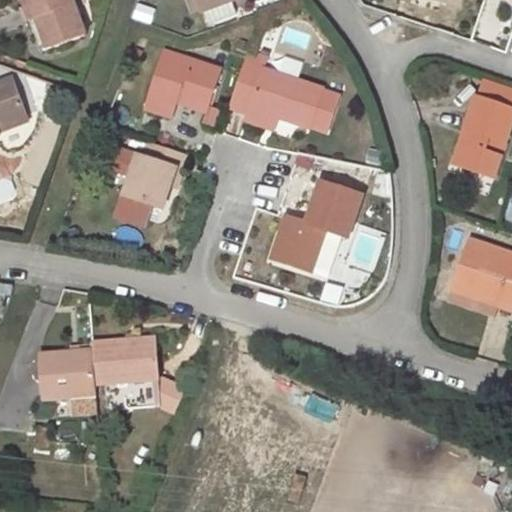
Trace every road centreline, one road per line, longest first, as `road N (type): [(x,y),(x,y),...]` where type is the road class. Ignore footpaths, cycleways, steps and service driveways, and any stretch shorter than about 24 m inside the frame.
road 1 (residential): [(377,61),(399,122),(410,227),(381,353)]
road 2 (residential): [(188,293),(381,353)]
road 3 (residential): [(0,259),(188,293)]
road 4 (residential): [(511,68),(423,41),(377,61)]
road 5 (residential): [(232,163),(188,293)]
road 6 (residential): [(381,353),(511,391)]
